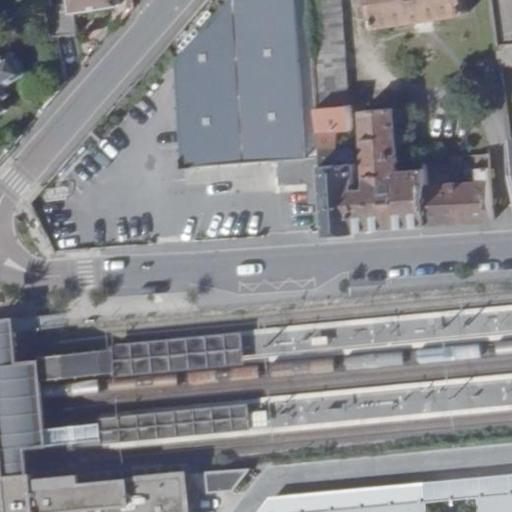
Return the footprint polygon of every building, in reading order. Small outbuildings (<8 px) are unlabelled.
[(72,0),(73,1),(50,3),(57,33),(78,30),(76,7),(117,4),(116,0),(72,0)] [(232,0),(181,59),(185,166),(280,160),(311,159),(299,0),(232,0)] [(321,158),(318,108),(310,0),(299,0),(311,159),(321,158)] [(465,15),(463,0),(373,0),(377,25),(465,15)] [(511,0),(490,0),(497,44),(511,42),(511,0)] [(336,77),(335,46),(342,45),(341,12),(315,12),(317,78),(336,77)] [(61,65),(55,37),(39,41),(45,68),(61,65)] [(511,46),(497,48),(500,67),(511,65),(511,46)] [(1,90),(9,85),(28,74),(16,50),(0,60),(0,113),(10,107),(5,98),(1,90)] [(1,90),(5,98),(13,93),(9,85),(1,90)] [(318,108),(321,158),(323,177),(338,176),(336,134),(352,133),(351,106),(318,108)] [(327,232),(426,225),(424,189),(423,168),(399,170),(398,160),(395,108),(363,111),(368,189),(354,190),(352,175),(338,176),(323,177),(325,200),(326,219),(327,232)] [(488,154),(422,159),(423,168),(468,165),(468,173),(479,172),(479,185),(424,189),(426,225),(492,221),(488,154)] [(321,158),(311,159),(280,160),(282,185),(309,183),(310,201),(325,200),(323,177),(321,158)] [(239,336),(110,349),(112,362),(113,374),(242,362),(239,336)] [(244,404),(97,418),(98,433),(100,446),(247,431),(244,404)] [(237,492),(236,472),(204,473),(205,493),(237,492)] [(511,511),(511,478),(266,502),(258,511),(424,511),(425,506),(475,503),(475,511),(511,511)] [(188,511),(186,481),(22,494),(9,495),(0,495),(0,511),(188,511)]
